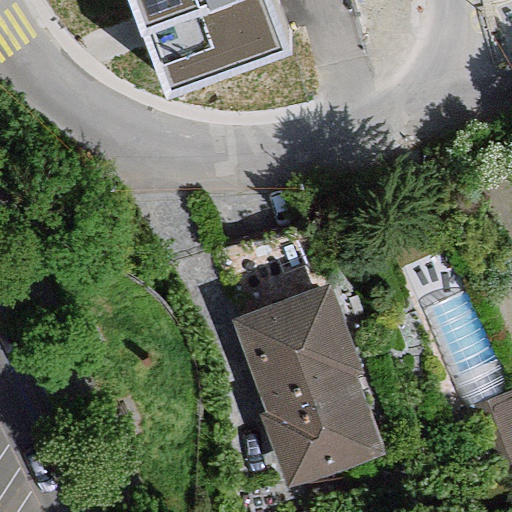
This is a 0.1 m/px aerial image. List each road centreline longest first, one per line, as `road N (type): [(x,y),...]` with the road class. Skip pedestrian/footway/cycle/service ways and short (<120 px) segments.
road 1 (residential): [(0,17),(23,54),(75,100),(154,144),(251,157),(371,136),(511,88)]
road 2 (residential): [(0,370),(68,511)]
